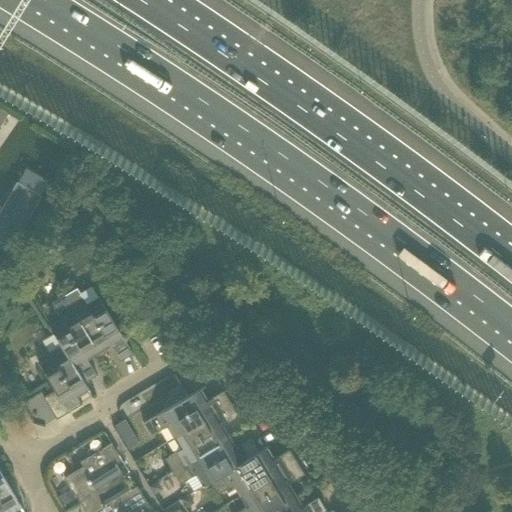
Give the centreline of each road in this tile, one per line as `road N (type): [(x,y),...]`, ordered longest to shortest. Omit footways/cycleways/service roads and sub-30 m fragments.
road 1 (motorway): [(42,0),(208,104),(511,323)]
road 2 (residential): [(20,464),(96,419),(107,398),(195,347),(365,487),(364,511)]
road 3 (motorway): [(511,263),(139,0)]
